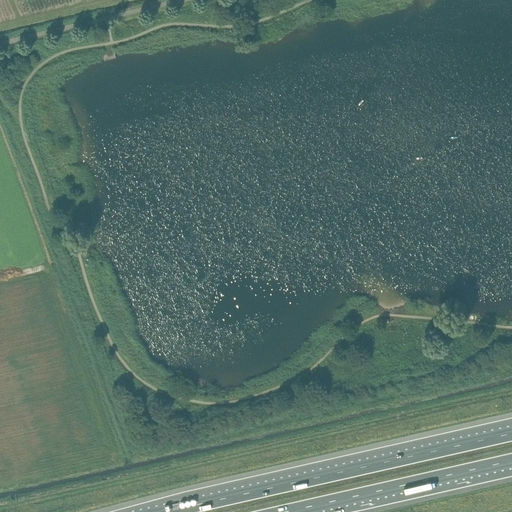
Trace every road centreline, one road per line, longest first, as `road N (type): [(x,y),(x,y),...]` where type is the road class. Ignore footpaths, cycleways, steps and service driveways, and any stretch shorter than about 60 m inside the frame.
road 1 (motorway): [(511,433),(165,511)]
road 2 (motorway): [(288,511),(511,461)]
